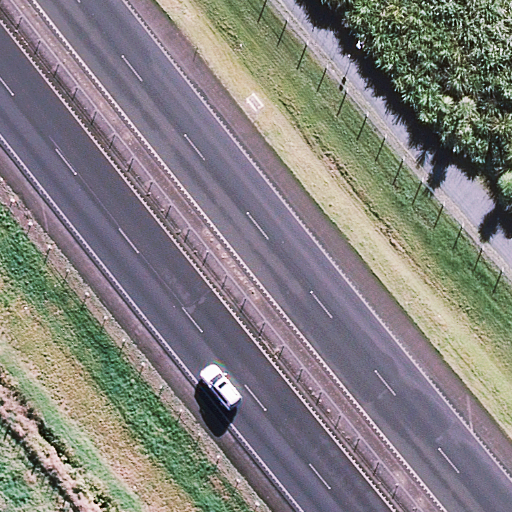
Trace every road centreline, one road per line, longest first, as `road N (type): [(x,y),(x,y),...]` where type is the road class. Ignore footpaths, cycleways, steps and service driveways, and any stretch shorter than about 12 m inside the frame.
road 1 (motorway): [(80,0),(493,511)]
road 2 (motorway): [(353,511),(0,79)]
